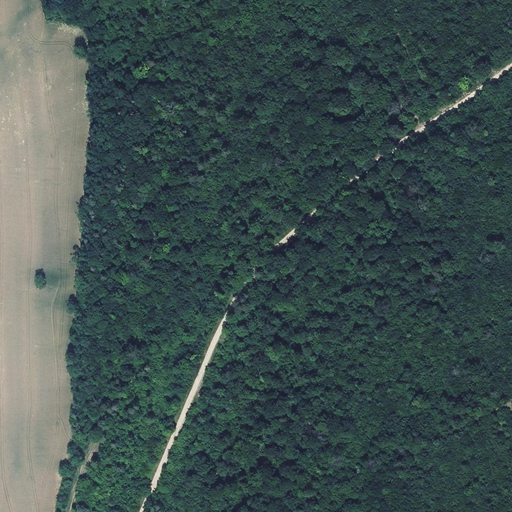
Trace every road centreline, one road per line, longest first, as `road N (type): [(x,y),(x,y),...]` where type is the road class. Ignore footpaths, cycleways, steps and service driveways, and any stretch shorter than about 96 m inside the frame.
road 1 (track): [(511,64),(383,156),(252,268),(141,511)]
road 2 (track): [(72,511),(98,432),(144,340),(161,191),(200,79),(261,0)]
road 3 (track): [(383,156),(510,410),(295,511)]
road 4 (track): [(511,409),(410,385),(368,330),(276,249)]
road 5 (track): [(193,511),(198,376)]
